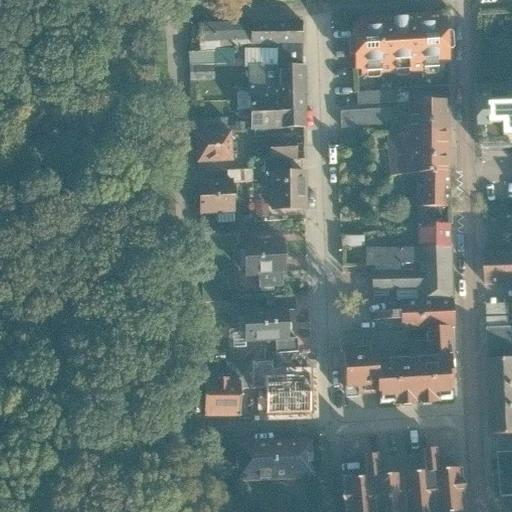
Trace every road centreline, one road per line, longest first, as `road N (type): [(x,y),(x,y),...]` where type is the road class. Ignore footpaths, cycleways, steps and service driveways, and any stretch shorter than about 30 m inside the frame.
road 1 (residential): [(191,364),(176,14),(311,4)]
road 2 (residential): [(325,424),(311,4)]
road 3 (residential): [(464,0),(474,415)]
road 4 (residential): [(474,415),(325,424)]
road 5 (residential): [(325,424),(191,426)]
